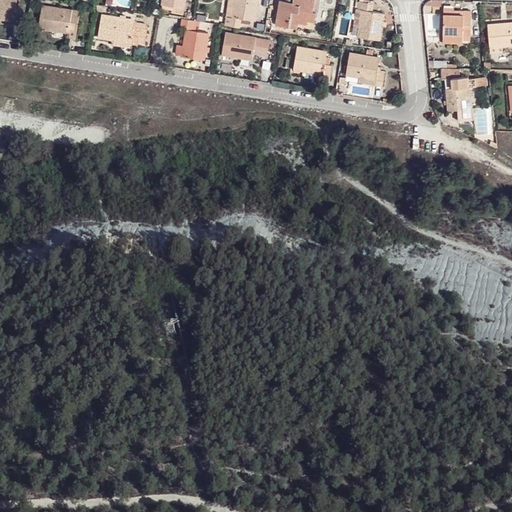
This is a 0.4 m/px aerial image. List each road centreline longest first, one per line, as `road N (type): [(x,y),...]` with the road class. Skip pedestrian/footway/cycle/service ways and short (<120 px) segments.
road 1 (residential): [(0,46),(398,112),(415,102),(411,17)]
road 2 (track): [(0,496),(153,494),(254,511)]
road 3 (track): [(411,108),(449,146),(511,173)]
